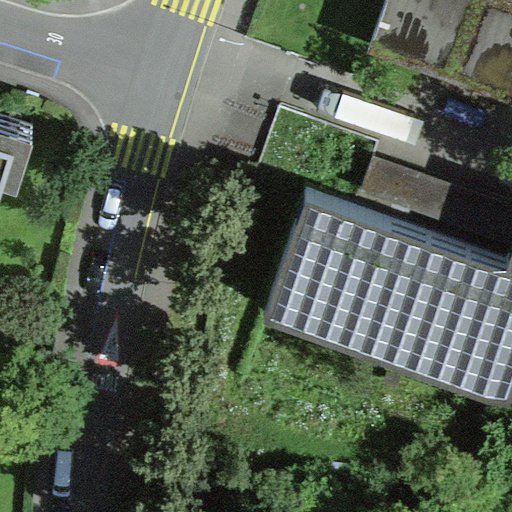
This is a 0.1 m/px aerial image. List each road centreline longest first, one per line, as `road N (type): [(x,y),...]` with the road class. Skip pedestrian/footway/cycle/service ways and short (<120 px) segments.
road 1 (residential): [(170,81),(148,152),(106,389),(97,511)]
road 2 (residential): [(0,25),(170,81)]
